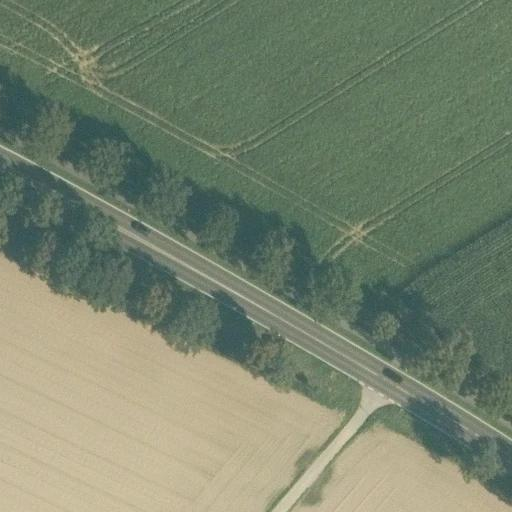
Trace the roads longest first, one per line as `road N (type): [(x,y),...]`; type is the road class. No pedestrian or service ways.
road 1 (tertiary): [(391,384),(0,172)]
road 2 (unclassified): [(280,511),(391,384)]
road 3 (tertiary): [(511,460),(391,384)]
